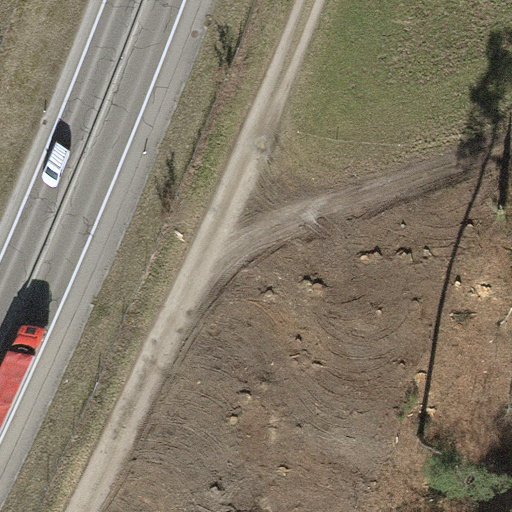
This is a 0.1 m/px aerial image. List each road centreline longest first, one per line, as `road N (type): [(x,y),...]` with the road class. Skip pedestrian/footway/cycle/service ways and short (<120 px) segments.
road 1 (track): [(84,511),(199,276),(312,0)]
road 2 (trunk): [(0,404),(169,0)]
road 3 (track): [(199,276),(375,126),(511,73)]
road 4 (trunk): [(126,0),(0,306)]
